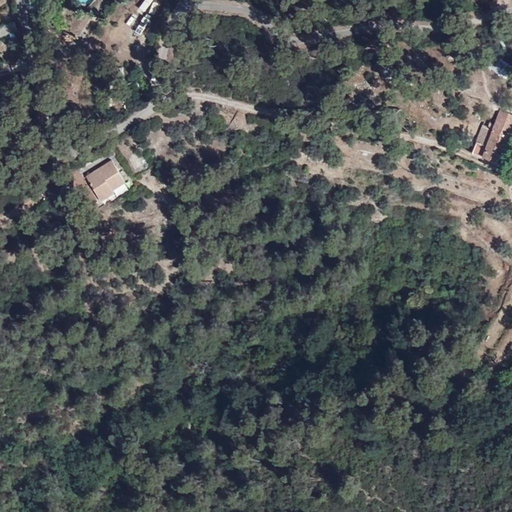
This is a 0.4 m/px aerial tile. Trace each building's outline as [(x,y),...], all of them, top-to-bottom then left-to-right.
[(0,38),(17,33),(14,24),(0,28),(0,38)] [(511,66),(498,58),(490,70),(508,81),(511,74),(511,66)] [(497,162),(511,127),(511,115),(500,110),(492,129),(482,124),(468,153),(482,160),(484,155),(497,162)] [(95,176),(83,184),(95,204),(120,187),(107,164),(93,173),(95,176)] [(80,181),(83,184),(95,176),(93,173),(80,181)]
